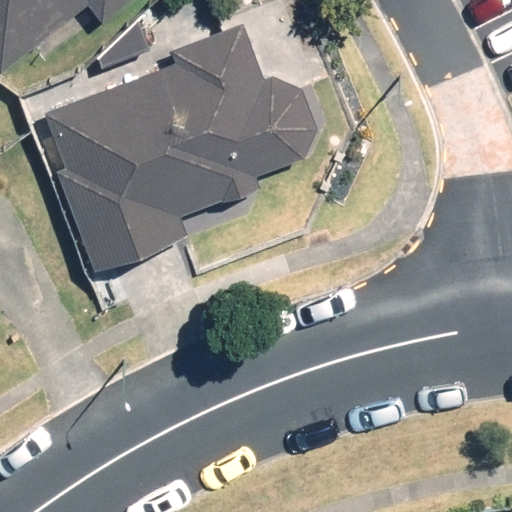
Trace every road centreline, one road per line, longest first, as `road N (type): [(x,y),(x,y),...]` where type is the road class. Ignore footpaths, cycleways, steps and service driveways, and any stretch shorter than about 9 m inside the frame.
road 1 (residential): [(511,323),(372,350),(171,432),(39,511)]
road 2 (residential): [(511,310),(471,100),(412,0)]
